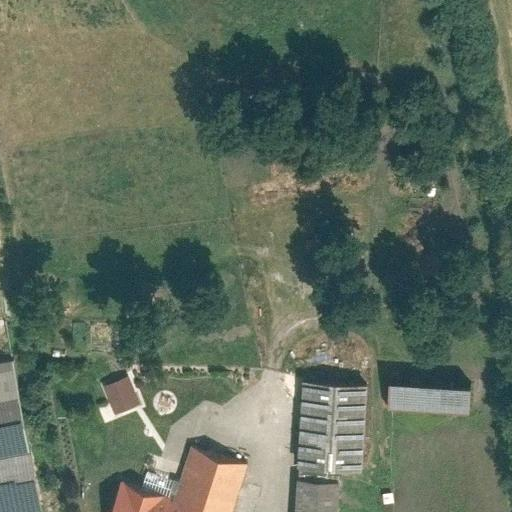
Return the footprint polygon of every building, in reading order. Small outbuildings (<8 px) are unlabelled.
[(0,511),(43,503),(15,355),(0,357),(0,511)] [(105,383),(116,413),(141,403),(129,374),(105,383)] [(369,379),(306,375),(300,461),(364,465),(369,379)] [(122,477),(110,511),(232,511),(248,462),(194,445),(183,479),(179,495),(143,483),(122,477)] [(148,468),(143,483),(179,495),(183,479),(148,468)] [(297,511),(338,511),(341,477),(299,475),(297,511)]
